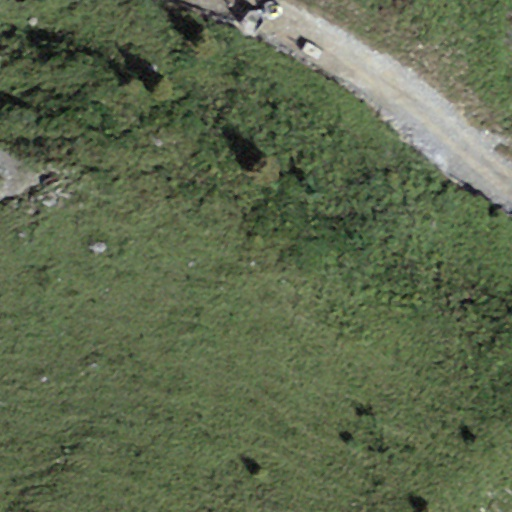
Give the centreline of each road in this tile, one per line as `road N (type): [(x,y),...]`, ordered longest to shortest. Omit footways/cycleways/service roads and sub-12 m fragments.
road 1 (track): [(0,301),(127,241),(138,210),(136,184),(108,164),(0,144)]
road 2 (track): [(244,0),(328,44),(511,181)]
